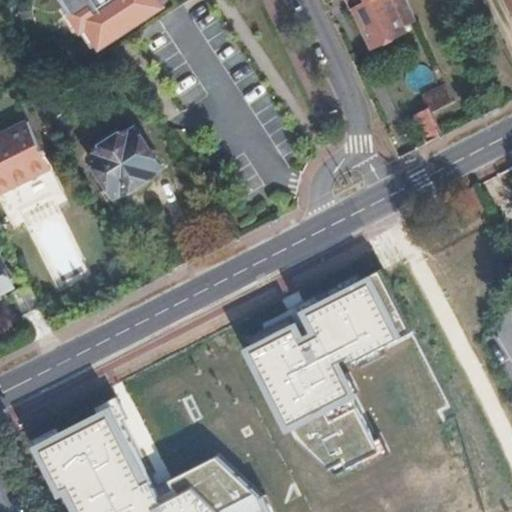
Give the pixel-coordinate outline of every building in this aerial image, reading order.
[(36,0),(80,66),(108,48),(112,54),(133,40),(129,34),(166,9),(159,0),(36,0)] [(372,48),(405,32),(401,23),(413,17),(405,0),(345,0),(351,11),(354,10),(372,48)] [(414,116),(427,143),(439,137),(431,113),(454,102),(446,84),(423,95),(430,108),(414,116)] [(0,137),(2,141),(0,141),(0,203),(7,219),(62,193),(29,124),(0,137)] [(159,171),(135,132),(92,158),(116,197),(159,171)] [(282,310),(225,338),(259,405),(315,458),(330,450),(333,456),(362,441),(321,358),(392,322),(363,263),(286,302),(296,321),(289,325),(282,310)] [(10,293),(34,341),(52,332),(39,307),(37,309),(26,285),(10,293)] [(164,508),(113,413),(39,453),(67,506),(71,503),(76,511),(264,511),(255,494),(213,463),(169,486),(177,501),(164,508)]
